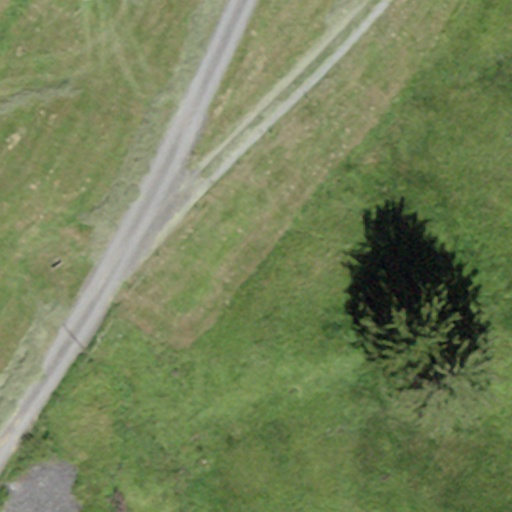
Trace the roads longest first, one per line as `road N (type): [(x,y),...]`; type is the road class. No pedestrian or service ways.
road 1 (unclassified): [(0,455),(134,282),(257,0)]
road 2 (track): [(134,282),(379,0)]
